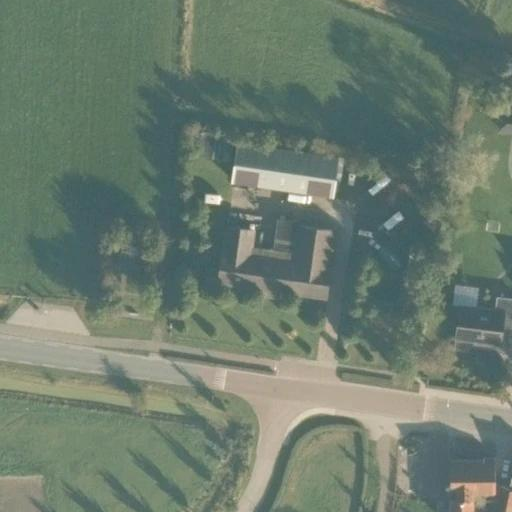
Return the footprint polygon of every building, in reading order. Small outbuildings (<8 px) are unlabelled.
[(232,181),(332,195),(337,155),(238,141),(232,181)] [(219,279),(325,295),(329,267),(328,267),(333,229),(300,224),(296,252),(251,245),(253,229),(228,225),(224,252),(223,251),(219,279)] [(122,241),(119,265),(136,267),(140,244),(122,241)] [(502,325),(511,326),(511,297),(497,296),(495,309),(460,304),(455,337),(474,339),(473,342),(500,345),(502,325)] [(485,493),(495,493),(495,457),(483,457),(483,459),(450,459),(450,493),(451,493),(450,511),(507,511),(508,509),(501,508),(501,510),(487,510),(487,508),(485,508),(485,493)] [(500,486),(496,508),(501,508),(508,509),(511,509),(511,473),(509,488),(500,486)]
